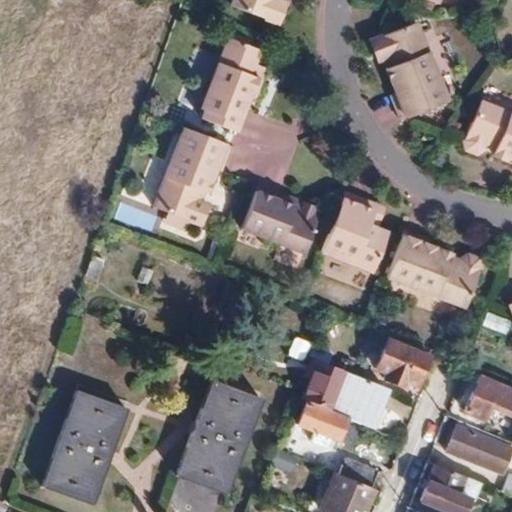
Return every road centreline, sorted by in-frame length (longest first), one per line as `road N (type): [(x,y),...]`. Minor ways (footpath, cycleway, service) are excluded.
road 1 (residential): [(336,0),(330,46),(358,131),(388,166),(435,200),(511,224)]
road 2 (residential): [(385,511),(437,383)]
